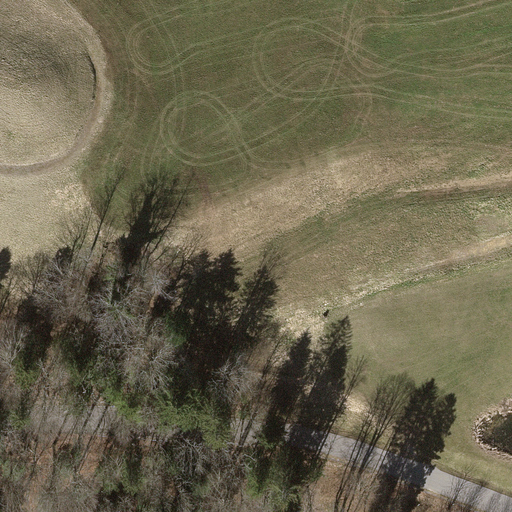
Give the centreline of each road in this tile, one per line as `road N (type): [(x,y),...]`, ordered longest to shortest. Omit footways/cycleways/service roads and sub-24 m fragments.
road 1 (unclassified): [(0,418),(282,433),(367,454),(511,510)]
road 2 (track): [(412,470),(395,427),(300,383),(58,322),(0,288)]
road 3 (track): [(0,166),(51,165),(91,134),(101,108),(101,57),(72,12)]
